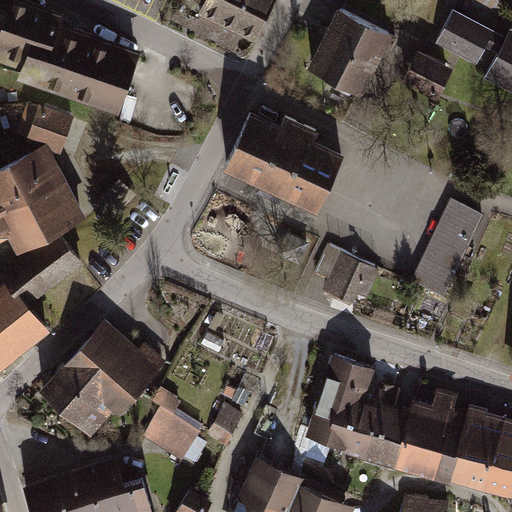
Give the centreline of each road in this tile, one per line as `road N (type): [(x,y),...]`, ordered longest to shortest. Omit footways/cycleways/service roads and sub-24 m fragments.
road 1 (residential): [(151,254),(298,320),(511,389)]
road 2 (residential): [(151,254),(0,399)]
road 3 (residential): [(249,83),(151,254)]
road 4 (residential): [(79,0),(249,83)]
